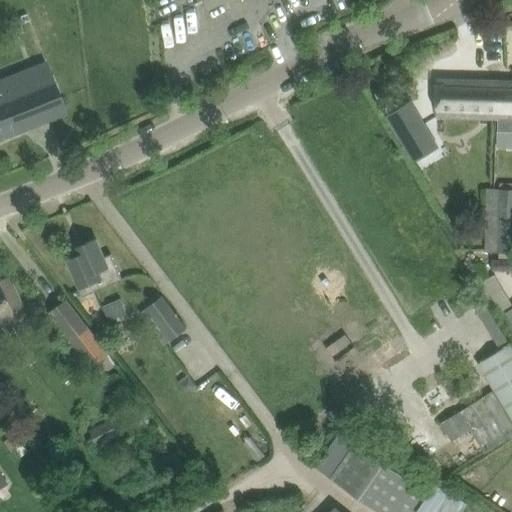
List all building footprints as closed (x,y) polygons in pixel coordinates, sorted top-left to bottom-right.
[(0,138),(66,112),(46,62),(0,79),(0,138)] [(436,99),(436,117),(497,118),(497,94),(507,95),(507,81),(437,79),(436,99)] [(497,94),(497,118),(498,118),(498,131),(511,131),(511,81),(507,81),(507,95),(497,94)] [(422,125),(402,137),(416,160),(436,148),(422,125)] [(498,140),(497,147),(511,147),(511,131),(498,131),(498,140)] [(511,187),(487,188),(484,250),(497,251),(499,251),(499,259),(511,259),(511,187)] [(104,257),(96,238),(74,248),(77,255),(67,259),(83,296),(122,280),(116,265),(111,254),(104,257)] [(22,306),(8,277),(0,281),(0,318),(11,313),(10,312),(22,306)] [(171,340),(186,328),(162,296),(146,308),(171,340)] [(122,298),(104,303),(109,317),(126,312),(122,298)] [(495,344),(505,338),(483,299),(473,304),(495,344)] [(67,301),(51,313),(91,366),(94,364),(103,376),(116,367),(117,366),(67,301)] [(511,419),(511,345),(510,343),(478,363),(511,419)] [(190,376),(179,384),(184,390),(191,391),(197,387),(190,376)] [(511,436),(511,423),(492,391),(441,422),(451,441),(470,430),(483,453),(511,436)] [(110,419),(89,430),(97,447),(119,436),(110,419)] [(12,435),(3,441),(11,453),(23,444),(21,442),(24,440),(17,430),(16,431),(14,429),(11,431),(9,432),(12,435)] [(415,511),(429,493),(357,442),(331,478),(378,511),(415,511)]
